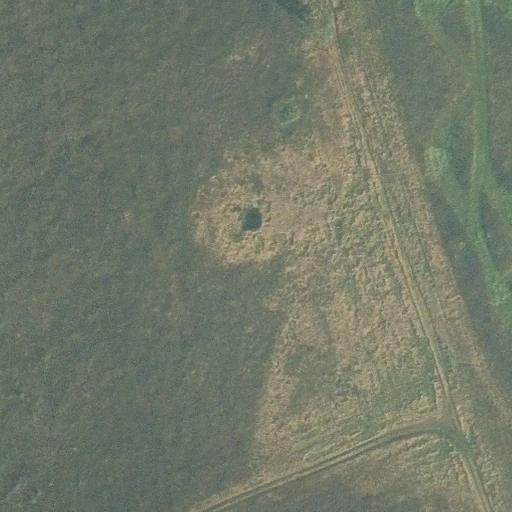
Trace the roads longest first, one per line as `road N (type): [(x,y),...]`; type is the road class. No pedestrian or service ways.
road 1 (track): [(318,0),(493,511)]
road 2 (track): [(458,403),(230,511)]
